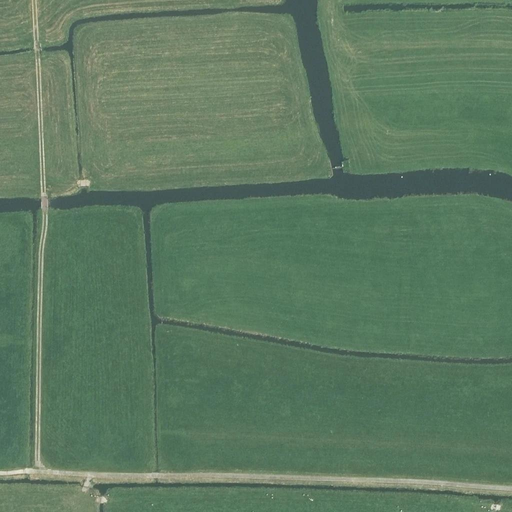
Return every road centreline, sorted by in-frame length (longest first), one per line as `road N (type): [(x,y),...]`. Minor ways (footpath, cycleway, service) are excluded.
road 1 (track): [(511,488),(37,471)]
road 2 (track): [(34,0),(45,216),(37,471)]
